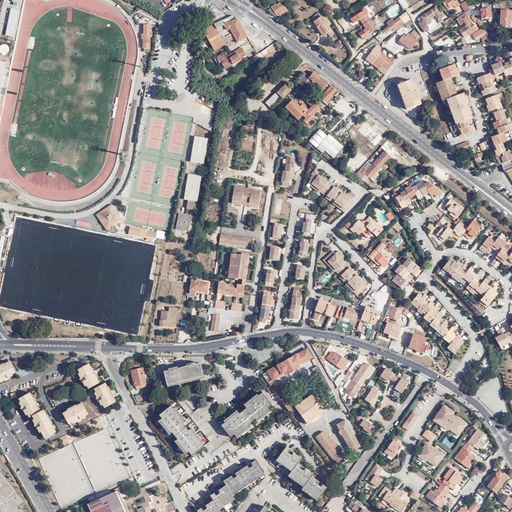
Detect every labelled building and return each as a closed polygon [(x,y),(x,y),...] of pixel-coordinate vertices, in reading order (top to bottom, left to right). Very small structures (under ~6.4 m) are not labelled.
[(439,0),(441,2),(448,10),(450,8),(454,6),(455,8),(460,5),(456,0),(439,0)] [(390,19),(404,10),(399,1),(385,10),(390,19)] [(461,4),(466,13),(468,12),(470,10),(465,1),(461,4)] [(284,8),(283,7),(280,3),(277,5),(276,4),(271,7),(274,11),(277,16),(280,14),(280,15),(282,13),(282,12),(287,9),(286,7),(284,8)] [(432,17),(435,15),(438,20),(442,17),(436,7),(421,17),(423,19),(418,23),(424,32),(429,29),(427,25),(430,23),(428,20),(431,18),(432,20),(433,19),(432,17)] [(360,20),(363,25),(370,20),(367,14),(365,12),(367,11),(367,10),(365,8),(358,13),(359,14),(350,19),(354,24),(360,20)] [(480,9),(481,19),(492,18),(491,8),(480,9)] [(500,24),(511,25),(511,11),(501,10),(500,24)] [(405,12),(382,31),(380,33),(381,35),(384,33),(385,35),(392,29),(394,32),(410,19),(409,18),(405,12)] [(466,25),(459,30),(464,38),(478,29),(475,24),(473,25),(466,13),(456,19),(460,25),(464,23),(466,25)] [(236,19),(233,14),(216,23),(213,25),(204,31),(215,51),(233,40),(230,35),(233,34),(232,33),(243,27),(238,20),(238,19),(236,19)] [(319,25),(325,33),(326,34),(331,30),(321,16),(313,22),(317,27),(319,25)] [(239,19),(238,20),(243,27),(243,28),(247,26),(239,19)] [(377,29),(371,19),(370,20),(363,25),(365,28),(358,33),(362,39),(377,29)] [(258,29),(252,23),(247,26),(243,28),(246,35),(249,36),(252,34),(253,35),(254,34),(258,29)] [(143,34),(142,40),(142,48),(149,49),(150,25),(143,25),(143,34)] [(322,35),(325,33),(319,25),(317,27),(316,27),(322,35)] [(243,28),(243,27),(232,33),(233,34),(230,35),(233,40),(236,39),(236,40),(246,35),(243,28)] [(487,37),(482,29),(472,35),(475,39),(476,38),(477,40),(481,37),(482,40),(487,37)] [(419,35),(414,30),(409,35),(408,34),(405,37),(403,35),(399,40),(398,43),(401,46),(403,44),(411,50),(418,41),(421,38),(419,36),(419,35)] [(279,44),(277,41),(267,48),(261,52),(264,56),(263,57),(265,59),(266,59),(270,63),(276,59),(273,56),(277,53),(274,48),(279,44)] [(338,41),(333,44),(336,49),(341,44),(338,41)] [(365,59),(372,64),(381,52),(378,51),(381,48),(378,46),(376,46),(365,59)] [(225,62),(222,64),(225,70),(241,60),(241,59),(246,56),(242,49),(224,59),(225,62)] [(372,64),(378,69),(388,57),(381,52),(372,64)] [(282,62),(288,57),(285,55),(278,61),(280,63),(281,62),(282,62)] [(378,69),(385,74),(396,60),(392,56),(390,59),(388,57),(378,69)] [(504,61),(500,62),(500,63),(504,72),(505,76),(511,73),(511,66),(510,61),(506,63),(506,64),(505,64),(505,63),(504,61)] [(504,72),(500,63),(498,63),(491,66),(492,68),(495,76),(496,75),(504,72)] [(456,69),(455,65),(442,69),(443,71),(440,73),(442,77),(443,77),(445,81),(451,79),(460,76),(458,72),(459,71),(458,68),(456,69)] [(495,76),(492,68),(489,70),(490,74),(477,79),(479,85),(479,84),(491,80),(492,80),(496,78),(495,76)] [(324,88),(328,83),(314,71),(309,77),(313,81),(306,88),(308,90),(311,86),(320,93),(324,88)] [(309,77),(305,73),(298,82),(302,85),(300,87),(303,90),(305,87),(306,88),(313,81),(309,77)] [(441,91),(439,92),(441,97),(443,96),(445,101),(446,100),(449,99),(457,96),(455,91),(457,91),(455,85),(453,86),(451,79),(445,81),(443,82),(438,84),(441,91)] [(415,86),(412,80),(398,85),(408,110),(422,104),(415,86)] [(482,90),(493,86),(491,80),(479,84),(482,90)] [(277,92),(282,98),(291,90),(285,84),(277,92)] [(338,91),(332,86),(327,91),(321,97),(319,98),(326,103),(333,95),(338,91)] [(483,96),(496,91),(494,86),(493,86),(482,90),(481,91),(483,96)] [(271,109),(282,98),(277,92),(265,104),(271,109)] [(449,107),(450,111),(451,110),(453,114),(454,113),(458,124),(467,121),(469,120),(473,118),(469,108),(467,109),(466,105),(468,104),(464,94),(457,96),(449,99),(452,106),(449,107)] [(311,107),(317,100),(312,95),(306,102),(311,107)] [(254,109),(257,111),(261,106),(249,96),(242,106),(251,113),(254,109)] [(488,106),(499,101),(497,96),(486,99),(488,106)] [(286,106),(298,119),(303,115),(308,110),(302,104),(300,106),(293,99),(286,106)] [(308,110),(303,115),(306,118),(304,120),(310,127),(316,121),(311,116),(320,107),(324,110),(326,109),(322,105),(317,100),(311,107),(310,107),(308,110)] [(493,114),(502,110),(499,101),(488,106),(486,106),(488,112),(491,111),(492,114),(493,114)] [(450,111),(455,125),(457,124),(458,124),(454,113),(453,114),(451,110),(450,111)] [(506,119),(502,110),(493,114),(494,117),(495,117),(497,122),(505,119),(506,119)] [(345,122),(337,115),(326,126),(335,134),(345,122)] [(507,125),(505,119),(497,122),(496,122),(493,123),(495,129),(496,129),(507,125)] [(358,130),(370,141),(375,146),(383,137),(370,125),(366,121),(358,130)] [(459,130),(460,130),(469,127),(467,121),(458,124),(457,124),(459,130)] [(372,123),(370,125),(383,137),(385,135),(372,123)] [(508,124),(507,125),(496,129),(498,135),(504,133),(505,132),(511,130),(508,124)] [(460,130),(462,136),(475,131),(473,125),(471,126),(469,127),(460,130)] [(324,138),(327,135),(320,128),(316,132),(324,138)] [(323,149),(333,138),(328,133),(327,135),(324,138),(316,132),(310,139),(317,146),(318,145),(323,149)] [(498,135),(495,136),(498,145),(503,143),(508,141),(506,136),(505,136),(504,133),(498,135)] [(204,162),(206,154),(206,148),(208,137),(195,135),(191,160),(204,162)] [(343,146),(333,138),(323,149),(324,150),(333,157),(343,146)] [(363,166),(356,173),(361,179),(365,174),(368,177),(370,178),(371,178),(380,169),(391,156),(395,160),(401,154),(390,144),(386,140),(381,147),(385,150),(372,164),(367,169),(365,167),(363,166)] [(493,147),(496,155),(504,153),(502,149),(504,148),(503,143),(498,145),(495,146),(493,147)] [(355,151),(342,166),(354,175),(369,158),(361,152),(359,154),(355,151)] [(499,159),(501,164),(511,160),(511,158),(509,151),(506,152),(504,153),(496,155),(495,156),(496,160),(497,159),(499,159)] [(293,172),(294,172),(295,166),(294,166),(294,163),(295,158),(289,157),(288,160),(284,160),(282,170),(284,171),(293,172)] [(511,160),(501,164),(504,172),(506,171),(511,181),(511,160)] [(383,172),(380,169),(371,178),(373,180),(381,173),(382,174),(383,172)] [(313,184),(317,187),(321,191),(321,192),(327,196),(332,199),(331,200),(334,202),(335,202),(343,208),(342,210),(345,212),(349,206),(348,206),(349,204),(351,205),(353,202),(351,201),(353,198),(348,193),(347,195),(346,196),(343,194),(342,193),(343,191),(340,189),(339,190),(336,188),(334,187),(335,185),(329,181),(328,182),(326,180),(324,178),(321,177),(318,174),(319,172),(316,170),(312,175),(313,176),(311,179),(310,181),(313,184)] [(293,177),(293,172),(284,171),(282,182),(283,182),(288,183),(290,184),(291,179),(291,176),(293,177)] [(201,179),(202,176),(202,175),(189,172),(184,197),(189,198),(187,207),(196,209),(201,179)] [(423,184),(422,181),(418,183),(415,177),(413,178),(416,185),(422,194),(423,195),(426,193),(428,192),(423,184)] [(427,181),(423,184),(428,192),(429,194),(432,198),(438,195),(437,193),(440,192),(433,186),(432,187),(430,185),(431,184),(427,181)] [(417,197),(422,194),(416,185),(412,187),(411,184),(410,185),(415,194),(416,196),(417,197)] [(407,187),(404,188),(405,189),(410,197),(415,194),(410,185),(407,187)] [(249,189),(248,189),(242,188),(242,189),(235,188),(232,200),(239,201),(240,199),(242,200),(241,205),(249,206),(249,204),(250,201),(252,201),(252,203),(259,204),(261,192),(254,191),(254,190),(249,189)] [(405,202),(411,199),(410,197),(405,189),(399,192),(400,194),(405,202)] [(399,191),(395,193),(391,195),(399,209),(401,208),(395,197),(400,194),(399,192),(399,191)] [(401,208),(407,205),(405,202),(400,194),(395,197),(401,208)] [(446,209),(449,212),(450,211),(452,212),(456,215),(461,208),(449,199),(443,205),(447,208),(446,209)] [(335,202),(334,202),(333,203),(342,210),(343,208),(335,202)] [(119,216),(113,207),(110,207),(101,213),(101,216),(107,224),(109,225),(108,228),(110,229),(110,230),(118,232),(120,230),(115,222),(118,219),(119,216)] [(184,230),(185,229),(187,220),(190,220),(191,220),(192,215),(180,212),(176,228),(184,230)] [(310,233),(311,223),(312,220),(305,219),(302,232),(310,233)] [(468,225),(466,228),(464,230),(462,233),(465,236),(466,235),(467,234),(472,237),(481,226),(473,219),(470,223),(468,225)] [(382,229),(372,220),(368,224),(364,221),(364,220),(361,223),(357,220),(349,230),(352,233),(354,231),(358,234),(360,232),(362,230),(364,231),(367,228),(376,236),(382,229)] [(466,228),(458,221),(456,223),(456,224),(464,230),(466,228)] [(397,232),(403,228),(399,222),(393,226),(397,232)] [(447,235),(453,227),(447,222),(444,226),(446,227),(444,230),(441,228),(440,228),(436,233),(439,235),(438,237),(443,240),(447,235)] [(273,237),(280,239),(282,225),(275,224),(273,237)] [(464,230),(456,224),(453,227),(447,235),(450,238),(452,235),(454,233),(459,237),(462,233),(464,230)] [(146,236),(147,229),(131,226),(130,233),(146,236)] [(164,240),(165,232),(158,231),(156,238),(164,240)] [(253,238),(221,233),(220,242),(252,247),(253,238)] [(491,245),(496,239),(491,234),(488,237),(487,236),(479,246),(486,251),(489,247),(491,245)] [(505,243),(497,237),(496,239),(491,245),(496,248),(494,250),(492,253),(495,256),(496,255),(502,247),(504,245),(505,243)] [(299,255),(306,256),(308,243),(301,242),(300,248),(301,248),(300,251),(299,251),(299,255)] [(369,256),(373,259),(375,257),(381,264),(379,266),(385,266),(390,261),(381,252),(386,245),(382,242),(369,256)] [(278,248),(271,247),(269,259),(276,261),(278,248)] [(499,260),(502,263),(511,251),(511,250),(508,248),(507,250),(502,247),(496,255),(500,258),(499,260)] [(341,276),(344,278),(367,286),(364,284),(367,281),(362,277),(361,278),(360,279),(359,277),(356,275),(357,274),(355,271),(354,272),(352,270),(350,267),(345,261),(344,262),(343,260),(340,257),(341,257),(343,256),(338,251),(335,253),(333,251),(324,260),(326,263),(328,261),(332,266),(336,270),(335,271),(340,276),(341,276)] [(511,251),(502,263),(502,264),(505,266),(506,265),(508,263),(511,265),(511,264),(511,251)] [(231,256),(230,263),(238,262),(239,254),(236,253),(235,257),(231,256)] [(242,254),(241,262),(246,261),(247,258),(248,258),(249,254),(242,253),(242,254)] [(375,257),(373,259),(379,266),(381,264),(375,257)] [(420,266),(409,257),(402,265),(409,270),(410,271),(414,274),(420,266)] [(451,263),(447,260),(442,267),(446,269),(444,271),(450,275),(459,263),(456,261),(455,263),(452,261),(451,263)] [(246,261),(241,262),(238,278),(243,279),(245,279),(246,275),(244,275),(245,269),(247,269),(247,265),(246,265),(246,261)] [(238,262),(230,263),(229,274),(232,274),(232,277),(235,278),(238,262)] [(402,265),(401,263),(395,271),(398,273),(407,280),(410,277),(407,275),(406,274),(409,270),(402,265)] [(463,266),(459,263),(450,275),(454,278),(455,277),(459,280),(461,277),(464,273),(460,270),(463,266)] [(305,266),(297,265),(295,278),(303,279),(305,266)] [(469,267),(464,273),(461,277),(468,282),(474,274),(470,271),(472,269),(469,267)] [(385,268),(379,274),(381,277),(388,270),(385,268)] [(275,271),(267,269),(264,285),(272,286),(275,271)] [(407,280),(398,273),(392,280),(402,288),(408,281),(407,280)] [(475,274),(474,274),(468,282),(467,284),(471,287),(468,289),(468,290),(472,293),(473,292),(475,289),(480,283),(476,280),(477,278),(479,276),(475,274)] [(345,280),(347,283),(348,283),(355,291),(354,292),(357,295),(367,286),(344,278),(345,280)] [(487,281),(483,278),(481,281),(480,283),(475,289),(479,292),(480,291),(483,294),(488,288),(484,285),(486,282),(487,281)] [(190,292),(190,293),(195,294),(196,290),(207,292),(209,282),(192,279),(190,289),(191,289),(190,292)] [(244,294),(245,285),(242,285),(238,284),(237,285),(237,288),(226,287),(227,284),(227,282),(219,281),(218,290),(222,291),(221,294),(225,295),(225,292),(228,292),(228,294),(233,294),(232,296),(239,297),(240,293),(244,294)] [(348,283),(347,283),(346,284),(354,292),(355,291),(348,283)] [(489,287),(488,288),(483,294),(480,297),(479,298),(483,301),(482,302),(486,305),(494,294),(492,293),(493,291),(489,287)] [(291,304),(299,305),(301,292),(299,292),(300,289),(294,288),(291,304)] [(263,292),(261,308),(269,309),(269,305),(267,305),(268,302),(270,302),(271,293),(263,292)] [(400,299),(403,302),(409,296),(405,293),(400,299)] [(415,303),(419,307),(423,301),(424,300),(427,296),(424,293),(422,296),(421,295),(420,297),(417,294),(410,302),(413,305),(415,303)] [(478,301),(485,306),(486,305),(482,302),(483,301),(479,298),(478,301)] [(319,299),(315,308),(324,312),(324,314),(331,317),(334,307),(336,307),(337,305),(319,299)] [(225,309),(226,301),(217,300),(215,307),(225,309)] [(421,311),(425,314),(433,304),(434,303),(430,301),(428,303),(427,304),(423,301),(419,307),(417,308),(416,310),(420,312),(421,311)] [(242,304),(233,302),(232,310),(241,311),(242,304)] [(297,320),(299,305),(291,304),(289,318),(297,320)] [(426,320),(430,323),(437,315),(434,312),(435,312),(433,311),(434,310),(436,308),(433,304),(425,314),(423,316),(428,319),(426,320)] [(365,305),(362,314),(361,317),(369,320),(368,322),(374,324),(376,318),(377,315),(379,311),(365,305)] [(352,309),(343,306),(342,315),(344,316),(351,319),(350,323),(354,324),(356,318),(358,313),(353,311),(352,311),(352,309)] [(399,321),(403,310),(391,306),(387,316),(399,321)] [(160,326),(173,326),(174,312),(177,312),(177,308),(170,307),(169,311),(162,311),(161,319),(160,319),(160,326)] [(269,309),(261,308),(258,321),(264,322),(265,319),(267,319),(269,309)] [(403,313),(410,318),(413,313),(406,308),(403,313)] [(198,320),(207,322),(209,312),(200,311),(198,320)] [(430,323),(430,324),(437,330),(442,323),(438,320),(440,317),(442,314),(439,312),(438,313),(437,315),(430,323)] [(221,315),(213,314),(211,330),(218,331),(221,315)] [(442,323),(437,330),(440,333),(439,334),(443,337),(448,331),(444,328),(445,326),(448,323),(445,320),(444,321),(442,323)] [(383,331),(398,336),(402,326),(387,321),(383,331)] [(443,338),(450,343),(456,335),(452,332),(455,328),(452,326),(449,330),(448,331),(443,337),(443,338)] [(510,341),(511,339),(511,335),(509,330),(504,332),(503,329),(502,328),(498,330),(505,342),(509,340),(510,341)] [(493,339),(498,348),(501,346),(500,344),(505,342),(498,330),(494,332),(496,336),(496,337),(493,339)] [(397,339),(398,336),(383,331),(382,333),(397,339)] [(424,342),(425,340),(426,337),(413,332),(409,342),(419,346),(417,349),(423,351),(426,343),(424,342)] [(452,348),(456,351),(464,341),(461,339),(460,340),(458,339),(459,338),(461,336),(458,334),(456,335),(450,343),(447,347),(451,349),(452,348)] [(349,356),(339,350),(338,352),(334,349),(331,347),(326,354),(342,366),(349,356)] [(289,411),(290,412),(297,407),(280,384),(275,386),(271,380),(285,372),(287,375),(300,367),(299,365),(314,356),(309,348),(307,349),(307,348),(297,354),(296,354),(277,365),(268,371),(262,374),(270,385),(274,390),(289,411)] [(372,364),(367,361),(365,363),(363,362),(362,361),(345,386),(346,387),(344,390),(347,392),(352,395),(370,368),(372,364)] [(0,380),(2,379),(3,380),(3,382),(7,380),(6,379),(5,377),(10,375),(13,373),(7,362),(4,364),(1,366),(0,366),(0,367),(0,380)] [(87,362),(76,369),(78,372),(81,376),(79,377),(78,378),(80,381),(81,381),(83,380),(85,384),(87,388),(98,382),(96,378),(94,375),(94,374),(92,374),(90,371),(92,370),(89,366),(87,362)] [(201,364),(164,372),(168,389),(178,387),(195,382),(205,380),(201,364)] [(319,366),(316,367),(313,369),(329,397),(335,394),(319,366)] [(389,378),(393,380),(397,375),(385,367),(380,375),(387,381),(389,378)] [(135,385),(146,383),(142,368),(131,371),(135,385)] [(336,385),(337,383),(341,377),(343,375),(339,373),(339,372),(334,380),(336,385)] [(393,380),(392,382),(396,384),(395,386),(402,391),(408,382),(397,374),(397,375),(393,380)] [(108,389),(104,382),(93,388),(95,391),(98,396),(96,396),(95,397),(97,401),(98,400),(100,399),(102,404),(104,407),(115,401),(113,397),(112,395),(110,393),(109,394),(107,390),(108,389)] [(376,393),(379,390),(372,385),(370,389),(371,389),(364,399),(373,405),(376,400),(374,399),(376,397),(378,394),(376,393)] [(135,396),(136,402),(141,401),(141,400),(158,396),(157,394),(159,393),(159,392),(140,396),(140,395),(135,396)] [(31,398),(28,393),(17,399),(19,402),(22,407),(20,408),(19,408),(21,412),(22,411),(24,410),(26,415),(28,418),(31,416),(33,419),(36,424),(34,425),(33,425),(35,429),(36,428),(38,427),(40,432),(44,438),(55,432),(53,429),(51,425),(50,423),(49,421),(48,422),(46,418),(47,418),(45,415),(42,410),(40,411),(39,412),(37,409),(35,405),(35,404),(33,405),(31,401),(33,400),(31,398)] [(243,412),(253,425),(257,422),(259,425),(272,414),(270,411),(273,408),(263,396),(260,398),(258,396),(251,401),(244,406),(246,409),(243,412)] [(314,396),(297,407),(308,425),(325,414),(314,396)] [(87,413),(81,402),(77,404),(73,407),(74,408),(70,410),(69,409),(64,412),(62,413),(68,424),(71,422),(76,419),(76,421),(77,422),(80,420),(80,419),(79,418),(84,415),(87,413)] [(173,409),(171,406),(158,415),(161,418),(157,421),(168,434),(171,432),(173,435),(184,427),(181,423),(185,420),(180,414),(175,408),(173,409)] [(439,422),(443,425),(443,424),(447,418),(453,410),(448,406),(447,409),(444,407),(436,417),(440,420),(439,422)] [(468,423),(456,415),(454,419),(451,417),(454,413),(455,411),(454,410),(453,410),(447,418),(443,424),(448,429),(449,429),(450,427),(453,429),(454,428),(461,433),(468,423)] [(253,425),(243,412),(240,414),(238,411),(231,417),(224,423),(225,425),(222,428),(231,438),(233,440),(236,437),(239,440),(251,430),(250,428),(253,425)] [(420,415),(415,411),(414,411),(404,426),(410,430),(420,415)] [(374,427),(363,419),(359,424),(363,427),(363,428),(370,433),(374,427)] [(345,421),(335,426),(350,452),(354,450),(355,452),(357,451),(356,449),(359,448),(345,421)] [(188,452),(190,454),(202,446),(199,443),(200,441),(196,437),(189,429),(187,430),(184,427),(173,435),(176,439),(173,441),(184,454),(188,452)] [(434,441),(435,438),(438,434),(429,428),(424,434),(431,439),(434,441)] [(480,445),(484,439),(487,435),(477,428),(468,440),(467,440),(456,456),(466,464),(473,455),(468,452),(470,450),(474,444),(476,442),(480,445)] [(60,507),(134,479),(126,459),(122,460),(110,429),(41,456),(60,507)] [(345,461),(340,455),(327,439),(322,433),(316,438),(338,467),(345,461)] [(402,441),(396,436),(386,451),(394,457),(397,453),(396,452),(399,448),(401,445),(401,443),(402,441)] [(327,439),(340,455),(341,454),(328,438),(327,439)] [(427,443),(420,454),(421,455),(425,458),(426,456),(428,458),(431,460),(432,459),(438,463),(445,454),(434,446),(432,448),(431,447),(432,446),(431,445),(427,443)] [(285,446),(277,458),(292,469),(291,471),(289,473),(293,476),(304,485),(303,486),(303,487),(306,490),(318,498),(326,487),(322,484),(321,485),(319,483),(319,482),(311,476),(313,473),(304,467),(303,468),(300,466),(301,465),(297,462),(301,457),(292,451),(291,452),(289,450),(289,449),(285,446)] [(473,455),(466,464),(468,465),(475,456),(473,455)] [(292,469),(277,458),(275,460),(279,463),(279,462),(291,471),(292,469)] [(231,492),(262,472),(255,460),(250,463),(252,464),(249,466),(248,465),(234,473),(235,475),(233,476),(232,475),(223,481),(226,485),(217,490),(218,491),(215,493),(214,492),(209,495),(212,500),(205,505),(206,506),(202,509),(201,508),(197,510),(197,511),(220,511),(219,509),(217,507),(233,497),(232,495),(231,492)] [(384,467),(378,463),(375,466),(382,471),(384,467)] [(382,471),(375,466),(373,469),(377,472),(376,474),(378,475),(382,471)] [(455,483),(461,474),(452,467),(445,477),(446,478),(443,481),(440,479),(438,483),(440,484),(438,488),(437,487),(434,491),(431,490),(426,496),(439,506),(444,500),(442,499),(444,496),(451,487),(454,489),(457,485),(455,483)] [(377,472),(373,469),(367,478),(378,486),(383,479),(378,475),(376,474),(377,472)] [(496,493),(506,480),(501,476),(504,472),(501,469),(496,473),(496,476),(488,487),(496,493)] [(0,511),(24,511),(21,507),(19,510),(17,508),(25,502),(0,470),(0,511)] [(263,474),(262,472),(231,492),(232,495),(235,492),(239,489),(239,490),(244,487),(243,486),(251,481),(251,482),(256,479),(255,479),(259,476),(260,476),(263,474)] [(501,476),(506,480),(509,475),(504,472),(501,476)] [(464,476),(461,474),(455,483),(457,485),(464,476)] [(293,476),(291,478),(303,486),(304,485),(293,476)] [(380,495),(392,503),(401,489),(397,487),(394,491),(393,493),(390,490),(391,489),(386,486),(380,495)] [(392,503),(391,504),(402,511),(409,503),(405,500),(404,502),(400,500),(402,498),(406,492),(401,489),(392,503)] [(418,500),(419,499),(423,494),(416,489),(416,490),(412,495),(418,500)] [(316,500),(318,498),(306,490),(305,491),(316,500)] [(143,511),(141,507),(133,510),(133,511),(124,511),(115,491),(86,505),(89,511),(143,511)] [(511,497),(504,493),(499,500),(507,505),(507,506),(510,508),(511,504),(511,497)] [(235,499),(233,497),(217,507),(219,509),(235,499)] [(457,511),(474,511),(478,508),(481,505),(477,502),(474,505),(473,504),(468,510),(467,509),(464,507),(461,505),(458,509),(459,510),(457,511)]
